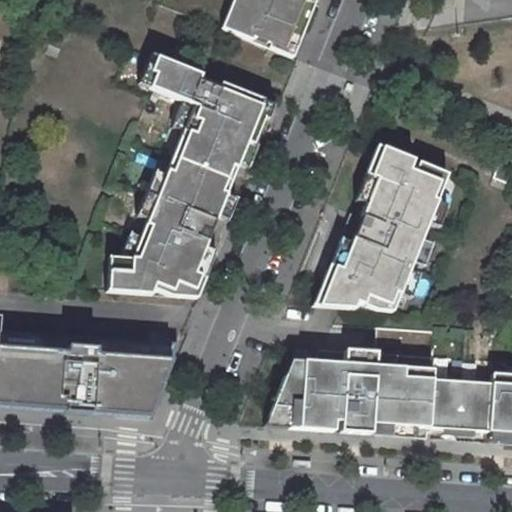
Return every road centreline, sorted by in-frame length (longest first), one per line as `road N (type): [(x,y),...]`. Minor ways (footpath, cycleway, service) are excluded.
road 1 (unclassified): [(162,480),(356,0)]
road 2 (primary): [(511,502),(162,480)]
road 3 (primary): [(162,480),(0,470)]
